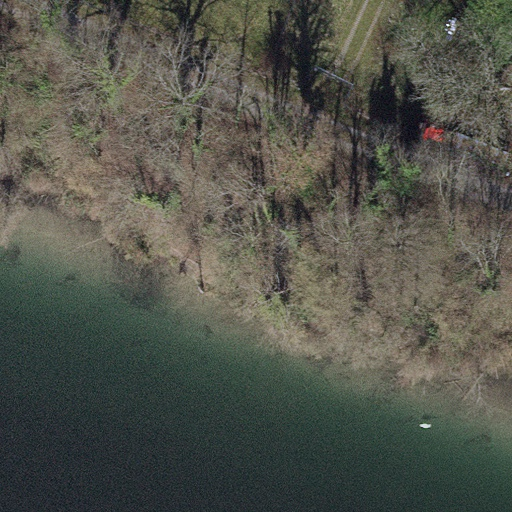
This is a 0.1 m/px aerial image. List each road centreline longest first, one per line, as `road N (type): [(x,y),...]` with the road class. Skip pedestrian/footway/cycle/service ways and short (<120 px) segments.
road 1 (track): [(315,127),(13,0)]
road 2 (track): [(511,208),(315,127)]
road 3 (track): [(372,0),(315,127)]
